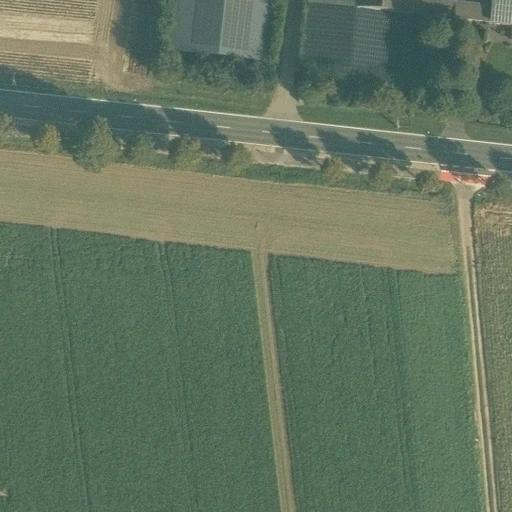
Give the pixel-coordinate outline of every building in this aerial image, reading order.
[(273,0),(177,0),(171,53),(266,65),(273,0)] [(310,0),(310,7),(360,12),(361,0),(310,0)] [(407,0),(361,0),(360,12),(406,17),(407,0)] [(441,0),(407,0),(406,17),(439,20),(441,0)] [(441,0),(439,20),(455,22),(457,0),(441,0)] [(494,0),(457,0),(455,22),(491,26),(494,0)] [(491,27),(511,29),(511,0),(494,0),(491,26),(491,27)] [(399,80),(406,17),(360,12),(310,7),(303,69),(399,80)]
